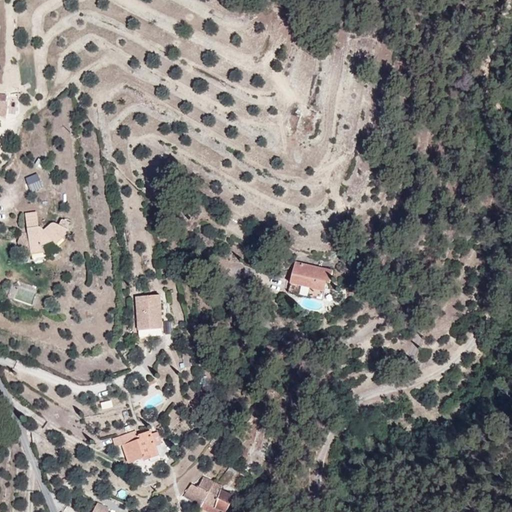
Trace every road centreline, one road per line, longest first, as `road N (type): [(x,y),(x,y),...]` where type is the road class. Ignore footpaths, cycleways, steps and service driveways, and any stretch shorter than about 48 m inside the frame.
road 1 (track): [(511,260),(490,316),(442,374),(376,397),(339,438),(315,511)]
road 2 (track): [(511,0),(483,74),(511,131)]
road 3 (unclassified): [(54,511),(0,388)]
